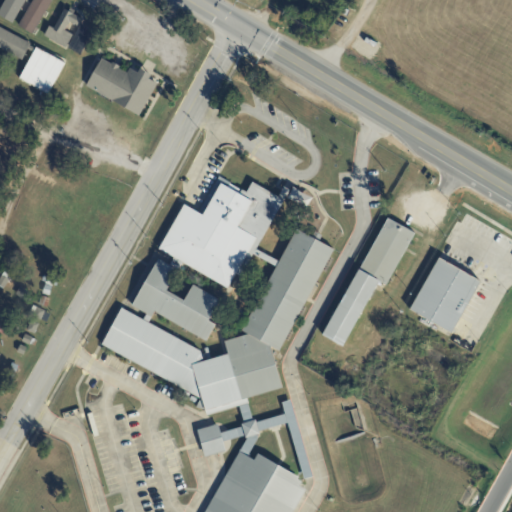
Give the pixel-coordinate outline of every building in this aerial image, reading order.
[(0,17),(13,24),(24,0),(4,0),(0,10),(0,17)] [(32,35),(51,0),(50,0),(32,0),(17,26),(32,35)] [(326,0),(331,3),(329,8),(323,5),(326,0)] [(71,9),(75,11),(73,15),(81,19),(77,27),(70,23),(68,27),(67,26),(65,31),(72,36),(65,49),(43,36),(49,27),(53,30),(64,10),(69,12),(71,9)] [(0,29),(31,45),(22,61),(0,49),(0,29)] [(41,51),(66,64),(49,95),(20,79),(36,48),(41,51)] [(114,64),(119,68),(119,69),(123,71),(125,67),(129,69),(130,69),(137,73),(140,69),(151,76),(148,80),(157,85),(137,118),(85,87),(102,59),(111,65),(112,63),(114,64)] [(271,194),(285,202),(258,250),(280,263),(298,230),(335,251),(278,351),(271,347),(283,389),(248,399),(250,405),(249,405),(254,422),(256,421),(258,424),(287,416),(283,405),(292,402),(314,478),(305,481),(289,424),(260,433),(260,436),(258,436),(259,441),(248,458),(255,462),(259,455),(300,478),(298,481),(303,483),(301,488),(307,492),(295,511),(207,511),(249,439),(247,440),(246,437),(224,443),(226,453),(206,459),(198,432),(219,426),(222,435),(244,429),(243,426),(245,425),(240,408),(208,418),(206,412),(197,410),(202,400),(102,346),(123,309),(144,321),(147,315),(133,307),(159,260),(178,271),(167,291),(185,301),(193,286),(220,301),(209,321),(216,325),(206,342),(156,313),(150,324),(201,354),(204,362),(229,355),(225,343),(249,335),(242,332),(278,269),(255,255),(242,278),(237,276),(228,290),(160,251),(185,206),(200,214),(220,178),(247,194),(253,183),(271,194)] [(311,198),(292,188),(287,198),(306,208),(311,198)] [(396,223),(415,233),(388,287),(381,284),(371,303),(369,302),(345,348),(323,336),(340,304),(339,304),(357,268),(361,270),(389,219),(396,223)] [(408,310),(450,334),(480,282),(437,258),(408,310)] [(45,285),(45,283),(42,282),(44,276),(47,277),(48,276),(55,278),(52,287),(45,285)] [(42,295),(44,286),(52,288),(49,297),(42,295)] [(21,288),(26,292),(23,296),(18,292),(21,288)] [(40,297),(49,300),(47,308),(38,306),(40,297)] [(397,300),(405,304),(393,326),(386,322),(397,300)] [(37,309),(45,312),(40,321),(33,317),(37,309)] [(7,310),(13,314),(10,320),(3,315),(7,310)] [(34,335),(26,332),(31,322),(39,326),(36,331),(42,334),(41,337),(35,334),(34,335)] [(33,339),(30,346),(22,343),(25,335),(33,339)] [(20,346),(27,348),(23,356),(16,353),(20,346)] [(12,364),(18,367),(14,375),(8,372),(12,364)] [(11,385),(4,382),(7,374),(14,377),(11,385)] [(331,386),(336,389),(333,395),(328,392),(331,386)]
